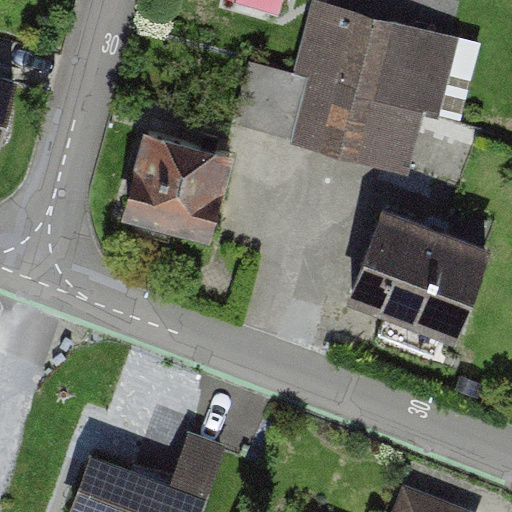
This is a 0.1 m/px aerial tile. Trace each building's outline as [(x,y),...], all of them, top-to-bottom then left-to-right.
[(238,0),(282,12),(285,0),(238,0)] [(394,26),(354,15),(337,84),(308,75),(255,61),(238,121),(386,163),(405,107),(438,115),(457,39),(395,23),(394,26)] [(0,138),(16,81),(0,76),(0,138)] [(144,132),(119,227),(215,252),(240,157),(144,132)] [(387,211),(356,292),(455,330),(486,249),(387,211)] [(92,458),(73,510),(78,511),(197,511),(221,449),(190,438),(172,487),(92,458)] [(294,511),(254,493),(245,511),(294,511)] [(451,511),(411,497),(405,511),(451,511)]
